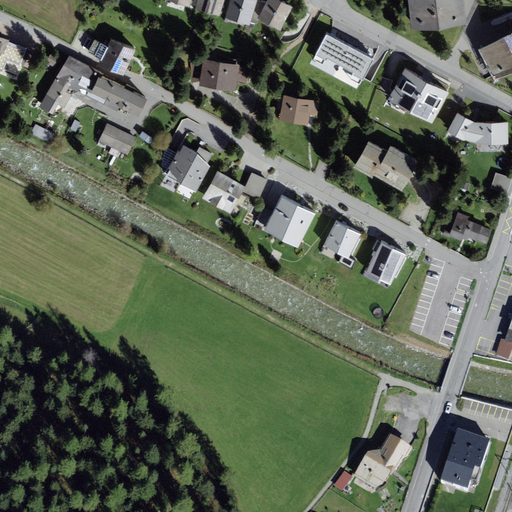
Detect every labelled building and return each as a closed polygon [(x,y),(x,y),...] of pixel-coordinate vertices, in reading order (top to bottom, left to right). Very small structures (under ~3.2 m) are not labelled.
[(224,0),(197,0),(195,9),(219,16),(224,0)] [(257,0),(229,0),(225,18),(250,25),(257,0)] [(292,7),(279,0),(268,0),(258,18),(280,30),(292,7)] [(463,0),(408,0),(412,31),(440,31),(466,24),(463,0)] [(511,33),(481,50),(496,78),(511,72),(511,33)] [(29,50),(0,38),(0,74),(16,81),(29,50)] [(111,39),(108,46),(104,53),(128,64),(135,50),(111,39)] [(123,75),(128,64),(104,53),(108,46),(94,40),(88,53),(101,59),(99,64),(123,75)] [(68,55),(55,80),(69,87),(78,91),(80,87),(91,93),(101,72),(68,55)] [(239,65),(203,59),(203,62),(200,82),(199,85),(235,91),(237,82),(246,84),(249,68),(239,67),(239,65)] [(203,62),(192,64),(194,82),(200,82),(203,62)] [(449,92),(404,68),(388,99),(432,123),(449,92)] [(91,93),(105,100),(116,79),(101,72),(91,93)] [(136,89),(116,79),(105,100),(103,104),(117,111),(119,107),(139,117),(148,100),(134,93),(136,89)] [(66,92),(69,87),(55,80),(45,98),(65,108),(71,95),(66,92)] [(319,101),(284,95),(279,120),(307,125),(309,115),(317,116),(319,101)] [(447,132),(463,140),(475,143),(475,145),(508,144),(508,122),(491,123),(476,122),(473,121),(457,113),(447,132)] [(36,122),(32,131),(48,139),(53,130),(36,122)] [(136,138),(107,123),(98,141),(127,155),(136,138)] [(372,178),(375,174),(401,190),(418,162),(392,146),(387,154),(369,143),(354,167),(372,178)] [(196,153),(182,145),(180,152),(178,151),(168,168),(170,170),(167,177),(179,183),(180,185),(196,192),(210,166),(208,164),(213,154),(202,149),(199,147),(196,153)] [(226,177),(216,172),(202,199),(230,214),(242,191),(245,186),(226,177)] [(268,181),(252,172),(245,186),(242,191),(258,199),(268,181)] [(511,178),(497,173),(492,187),(507,192),(511,178)] [(279,187),(285,189),(287,183),(275,179),(263,213),(269,215),(279,187)] [(265,227),(298,245),(315,212),(302,205),(282,195),(265,227)] [(467,240),(468,237),(486,244),(491,230),(467,220),(469,216),(458,212),(451,230),(445,228),(442,235),(450,238),(450,237),(461,241),(462,239),(467,240)] [(345,224),(337,220),(325,243),(349,255),(360,232),(345,224)] [(406,252),(381,240),(366,271),(391,283),(406,252)] [(511,317),(504,341),(501,339),(496,355),(509,359),(511,349),(511,317)] [(491,442),(458,432),(442,483),(469,491),(476,469),(482,471),(491,442)] [(390,433),(380,449),(368,451),(354,475),(376,489),(383,483),(390,470),(392,468),(395,470),(413,447),(390,433)] [(352,477),(345,471),(335,485),(342,490),(352,477)]
